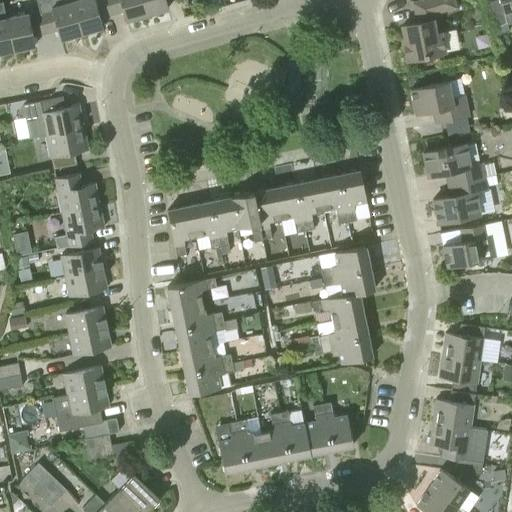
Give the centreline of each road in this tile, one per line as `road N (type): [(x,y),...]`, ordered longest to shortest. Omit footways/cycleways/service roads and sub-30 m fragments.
road 1 (residential): [(201,509),(366,474),(396,447),(416,281),(359,0)]
road 2 (residential): [(201,509),(159,402),(148,348),(115,79)]
road 3 (residential): [(115,79),(144,48),(307,0)]
